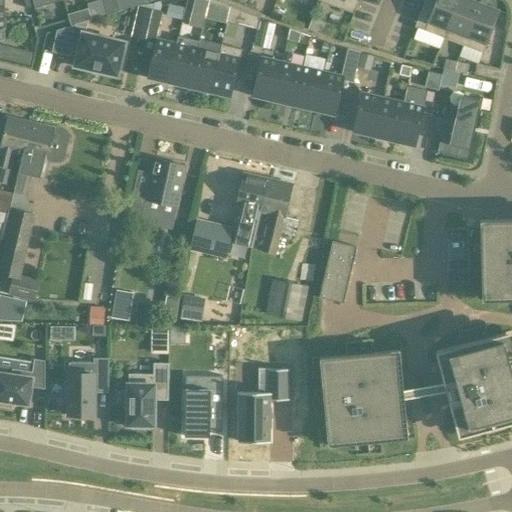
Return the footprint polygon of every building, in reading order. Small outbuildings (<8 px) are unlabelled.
[(31,0),(23,0),(26,8),(34,6),(31,0)] [(116,0),(102,0),(104,5),(107,15),(119,11),(116,0)] [(117,0),(120,10),(133,6),(131,0),(117,0)] [(317,0),(353,13),(357,0),(317,0)] [(424,0),(414,27),(443,38),(457,0),(434,0),(435,0),(433,0),(424,0)] [(457,0),(443,38),(463,45),(479,3),(470,0),(457,0)] [(479,3),(463,45),(482,52),(498,10),(479,3)] [(258,17),(229,6),(225,23),(255,30),(258,17)] [(261,18),(255,44),(270,48),(276,22),(261,18)] [(57,30),(52,51),(69,55),(71,47),(78,48),(74,66),(116,76),(124,43),(83,33),(85,27),(75,25),(57,30)] [(189,88),(198,49),(200,42),(179,38),(177,44),(168,83),(189,88)] [(168,83),(177,44),(156,39),(147,79),(168,83)] [(31,52),(0,44),(0,58),(28,66),(31,52)] [(221,45),(219,54),(210,93),(230,98),(241,49),(221,45)] [(198,49),(189,88),(210,93),(219,54),(198,49)] [(273,101),(282,62),(260,57),(251,96),(273,101)] [(444,59),(442,68),(442,69),(454,71),(456,62),(444,59)] [(282,62),(273,101),(294,106),(303,67),(282,62)] [(469,65),(456,62),(454,71),(454,72),(466,74),(469,65)] [(303,67),(294,106),(315,111),(324,72),(303,67)] [(324,72),(315,111),(335,116),(344,76),(324,72)] [(352,132),(374,137),(383,98),(361,93),(352,132)] [(443,127),(438,152),(467,159),(481,100),(460,95),(452,129),(443,127)] [(404,102),(383,98),(374,137),(394,142),(404,102)] [(404,102),(394,142),(415,146),(424,107),(404,102)] [(11,169),(14,153),(22,155),(29,123),(6,117),(0,140),(0,182),(6,184),(10,169),(11,169)] [(64,132),(53,130),(53,128),(29,123),(22,155),(13,195),(23,197),(29,174),(42,177),(47,158),(57,161),(62,158),(67,138),(64,132)] [(141,214),(144,199),(176,206),(185,167),(153,160),(150,173),(138,170),(128,211),(141,214)] [(245,174),(237,206),(232,228),(196,219),(189,249),(226,258),(229,242),(251,247),(260,212),(263,212),(271,180),(245,174)] [(271,180),(263,212),(270,214),(267,224),(282,228),(281,233),(294,236),(298,221),(284,218),(292,185),(271,180)] [(9,210),(12,193),(0,190),(0,233),(3,234),(5,224),(6,224),(9,210)] [(0,260),(0,268),(20,273),(35,214),(13,209),(0,260)] [(511,219),(491,220),(491,221),(487,221),(487,239),(481,239),(481,241),(480,241),(481,280),(482,280),(482,282),(488,282),(488,299),(493,299),(493,300),(511,299),(511,219)] [(276,254),(281,233),(282,228),(267,224),(261,250),(276,254)] [(318,297),(343,303),(356,247),(332,241),(318,297)] [(12,273),(8,295),(35,301),(40,280),(12,273)] [(265,314),(301,321),(308,286),(272,279),(265,314)] [(116,291),(111,318),(129,321),(134,294),(116,291)] [(182,317),(204,319),(205,295),(183,293),(182,317)] [(0,297),(0,321),(20,322),(24,303),(0,297)] [(14,324),(0,323),(0,337),(12,340),(14,324)] [(169,326),(152,326),(152,352),(169,352),(169,326)] [(451,406),(450,407),(455,427),(457,426),(458,431),(474,427),(476,432),(478,432),(478,433),(511,424),(511,340),(497,344),(496,338),(494,339),(493,337),(455,348),(456,349),(454,349),(455,355),(439,359),(440,364),(439,364),(444,384),(445,384),(458,380),(460,386),(447,390),(450,401),(463,397),(464,403),(451,407),(451,406)] [(399,351),(319,358),(321,379),(322,386),(327,446),(361,443),(384,441),(407,439),(404,406),(403,406),(390,408),(388,384),(401,383),(402,383),(399,351)] [(94,388),(108,388),(108,358),(93,358),(93,363),(68,363),(68,382),(65,382),(65,398),(68,398),(68,415),(94,415),(94,388)] [(5,402),(28,405),(31,387),(44,389),(44,361),(33,359),(31,372),(12,369),(11,374),(0,372),(0,403),(5,404),(5,402)] [(149,425),(153,425),(154,393),(168,393),(168,363),(153,363),(152,374),(128,374),(128,390),(124,390),(124,408),(127,408),(127,425),(131,425),(131,429),(149,429),(149,425)] [(238,392),(238,442),(269,442),(269,400),(287,400),(287,369),(259,369),(259,392),(238,392)] [(184,391),(183,438),(209,439),(209,433),(209,429),(221,429),(221,377),(206,377),(206,391),(184,391)]
